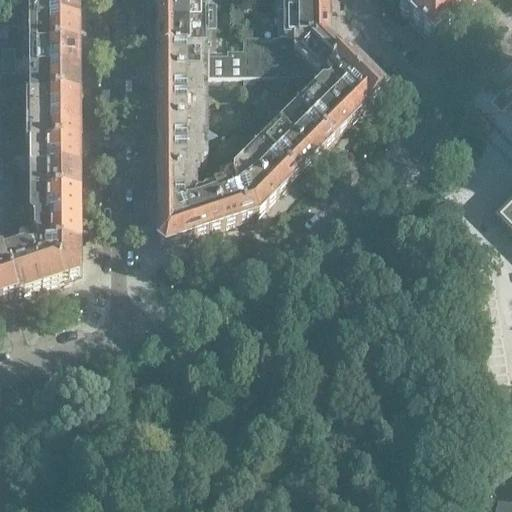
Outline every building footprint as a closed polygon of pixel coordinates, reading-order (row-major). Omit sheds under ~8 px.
[(197,9),(214,9),(213,0),(156,0),(157,10),(197,9)] [(328,0),(285,0),(286,19),(329,19),(328,0)] [(455,25),(429,0),(398,0),(399,14),(432,48),(455,25)] [(429,0),(455,25),(480,0),(429,0)] [(77,6),(32,6),(33,30),(77,30),(77,6)] [(197,25),(197,9),(157,10),(157,34),(202,34),(202,25),(197,25)] [(243,18),(243,11),(243,9),(234,9),(234,18),(243,18)] [(254,19),(254,11),(243,11),(243,18),(243,19),(254,19)] [(254,27),(254,19),(243,19),(243,27),(254,27)] [(329,44),(329,19),(286,19),(286,44),(329,44)] [(77,54),(77,30),(33,30),(33,54),(77,54)] [(198,58),(197,42),(202,42),(202,34),(157,34),(157,58),(198,58)] [(259,83),(259,44),(243,44),(243,50),(243,83),(259,83)] [(277,83),(277,44),(259,44),(259,83),(277,83)] [(326,80),(346,61),(329,44),(286,44),(277,44),(277,83),(297,83),(302,81),(326,80)] [(243,83),(243,50),(235,50),(235,58),(226,58),(227,83),(243,83)] [(77,78),(77,54),(33,54),(33,79),(77,78)] [(227,83),(226,58),(198,58),(157,58),(157,84),(202,84),(227,83)] [(383,97),(346,61),(326,80),(332,87),(337,86),(366,115),(383,97)] [(2,201),(2,128),(1,67),(0,65),(0,307),(6,305),(16,302),(3,263),(2,238),(2,222),(2,219),(2,201)] [(77,103),(77,78),(33,79),(33,103),(77,103)] [(202,108),(202,84),(157,84),(157,108),(202,108)] [(366,115),(337,86),(332,87),(317,101),(348,133),(366,115)] [(348,133),(317,101),(299,119),(331,150),(348,133)] [(77,128),(77,103),(33,103),(33,128),(77,128)] [(203,132),(202,108),(157,108),(158,133),(203,132)] [(331,150),(299,119),(281,136),(313,168),(331,150)] [(78,152),(77,128),(33,128),(33,152),(78,152)] [(203,157),(203,132),(158,133),(158,157),(203,157)] [(313,168),(281,136),(263,154),(295,186),(313,168)] [(78,176),(78,152),(33,152),(33,176),(78,176)] [(295,186),(263,154),(245,172),(277,204),(295,186)] [(203,174),(203,157),(158,157),(158,182),(195,182),(197,182),(197,174),(203,174)] [(277,204),(245,172),(233,184),(247,226),(258,223),(277,204)] [(78,201),(78,176),(33,176),(33,201),(78,201)] [(195,202),(195,182),(158,182),(158,213),(183,213),(190,212),(195,202)] [(247,226),(233,184),(225,186),(225,189),(220,189),(220,195),(215,195),(212,199),(211,199),(223,234),(247,226)] [(223,234),(211,199),(205,201),(202,204),(195,202),(190,212),(183,213),(193,244),(223,234)] [(13,219),(13,201),(2,201),(2,219),(13,219)] [(78,225),(78,201),(33,201),(33,226),(37,226),(37,225),(78,225)] [(511,207),(495,224),(511,240),(511,207)] [(193,244),(183,213),(158,213),(158,249),(164,253),(193,244)] [(11,238),(11,225),(11,222),(2,222),(2,238),(11,238)] [(78,254),(78,225),(37,225),(37,226),(37,250),(40,254),(78,254)] [(78,281),(78,254),(40,254),(37,250),(37,251),(29,254),(42,293),(78,281)] [(42,293),(29,254),(3,263),(16,302),(42,293)] [(116,411),(115,402),(107,403),(107,411),(116,411)]
